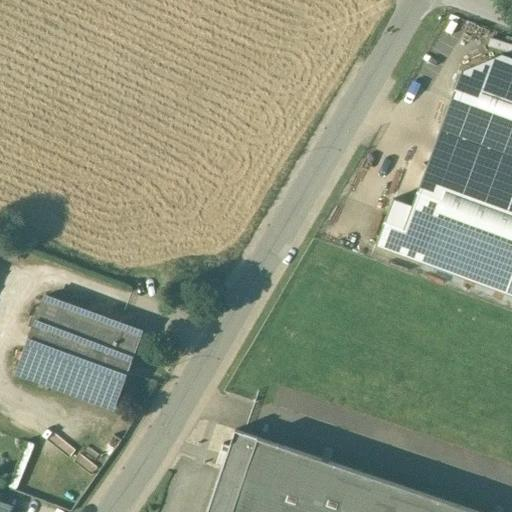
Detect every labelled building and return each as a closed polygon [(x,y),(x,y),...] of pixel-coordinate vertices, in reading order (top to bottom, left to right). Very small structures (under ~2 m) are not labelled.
[(511,59),(503,56),(461,70),(411,205),(392,198),(375,244),(511,294),(511,59)] [(65,303),(44,295),(16,372),(91,400),(112,342),(58,322),(65,303)] [(112,342),(91,400),(111,407),(140,331),(119,323),(112,342)] [(479,511),(234,429),(228,445),(222,443),(218,454),(225,456),(205,511),(479,511)] [(0,511),(6,511),(9,506),(0,503),(0,511)]
